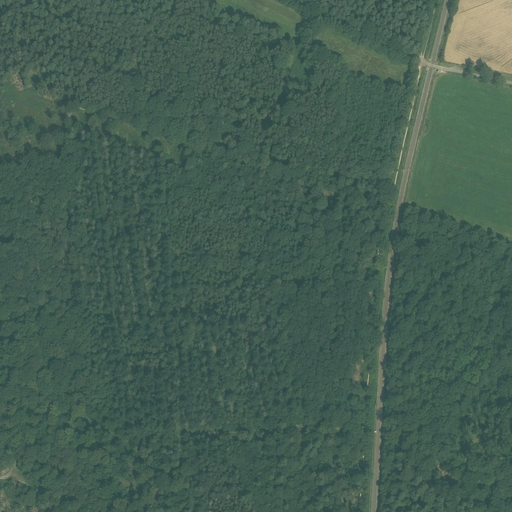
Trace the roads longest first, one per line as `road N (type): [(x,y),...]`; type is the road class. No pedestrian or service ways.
road 1 (track): [(25,487),(18,444),(29,419),(52,410),(76,413),(123,444),(148,448),(366,404)]
road 2 (track): [(0,83),(380,213)]
road 3 (track): [(76,109),(101,428)]
road 4 (track): [(511,82),(437,65),(297,0)]
